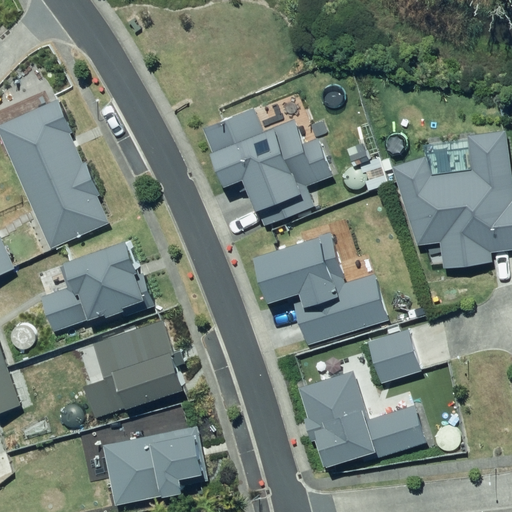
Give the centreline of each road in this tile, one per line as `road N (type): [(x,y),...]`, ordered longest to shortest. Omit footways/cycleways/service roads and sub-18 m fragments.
road 1 (residential): [(69,1),(154,139),(232,310),(288,511)]
road 2 (residential): [(347,511),(511,489)]
